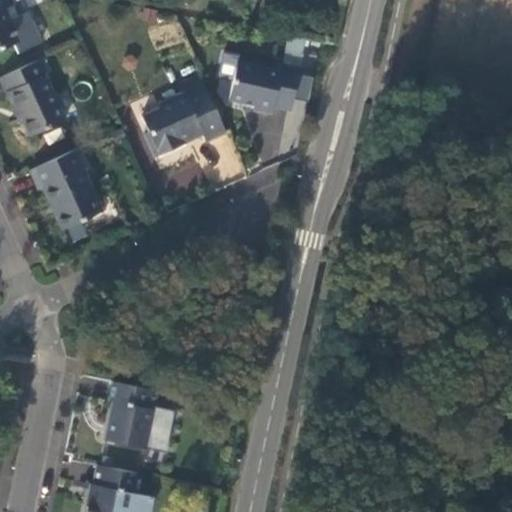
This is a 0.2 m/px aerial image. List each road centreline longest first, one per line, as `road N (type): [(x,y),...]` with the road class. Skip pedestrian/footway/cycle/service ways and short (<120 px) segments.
road 1 (tertiary): [(372,0),(309,241),(252,511)]
road 2 (residential): [(38,298),(254,200)]
road 3 (residential): [(38,298),(52,368),(22,511)]
